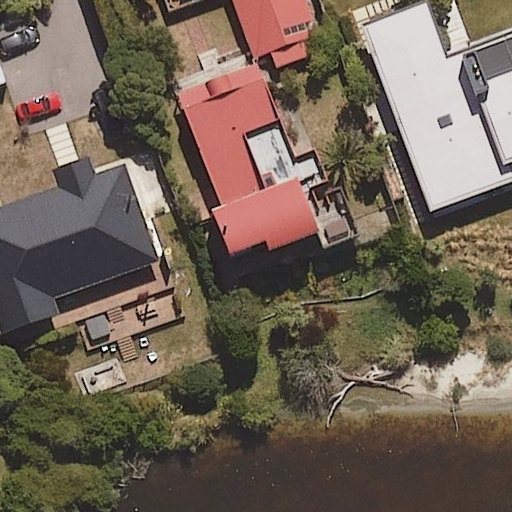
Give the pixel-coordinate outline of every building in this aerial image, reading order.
[(224,0),(232,0),(245,35),(213,47),(219,61),(251,49),(263,82),(324,59),(301,0),(166,0),(174,19),(224,0)] [(358,0),(329,0),(333,11),(359,3),(358,0)] [(511,44),(447,68),(429,18),(368,40),(434,221),(511,192),(511,44)] [(228,217),(208,225),(233,286),(322,249),(329,265),(366,249),(341,192),(331,197),(317,164),(298,172),(256,73),(180,105),(228,217)] [(187,317),(153,226),(181,215),(156,146),(0,202),(0,333),(10,360),(81,334),(88,354),(187,317)]
